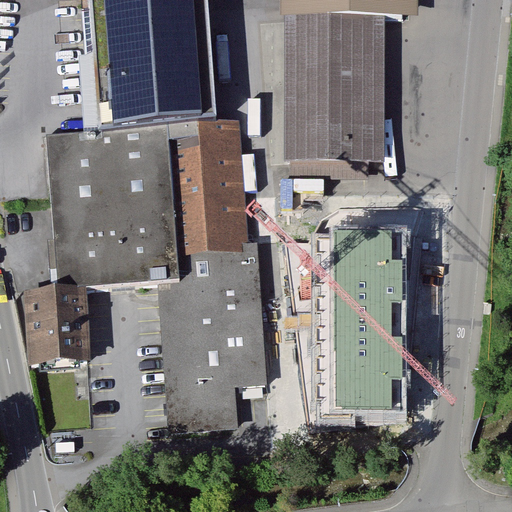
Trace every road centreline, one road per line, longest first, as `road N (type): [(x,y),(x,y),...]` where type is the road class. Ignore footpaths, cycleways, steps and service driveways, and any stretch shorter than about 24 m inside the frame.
road 1 (residential): [(489,0),(441,511)]
road 2 (tertiary): [(37,511),(13,392)]
